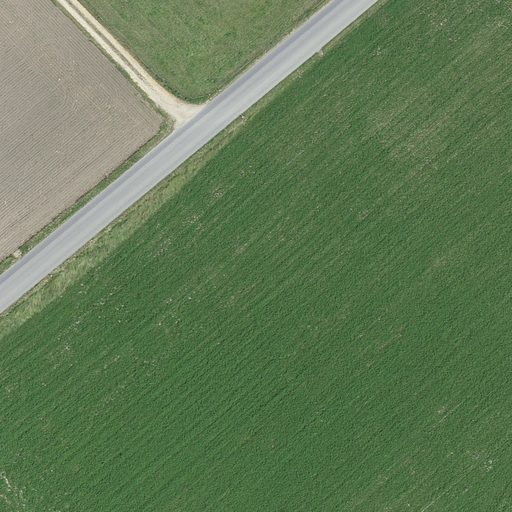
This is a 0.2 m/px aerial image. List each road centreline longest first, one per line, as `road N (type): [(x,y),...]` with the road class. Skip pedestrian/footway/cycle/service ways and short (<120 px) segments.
road 1 (tertiary): [(365,0),(0,302)]
road 2 (track): [(64,0),(198,136)]
